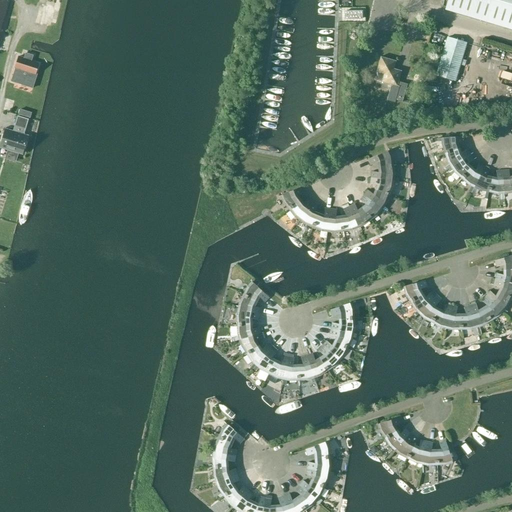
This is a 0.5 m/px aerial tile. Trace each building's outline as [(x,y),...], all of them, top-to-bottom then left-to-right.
[(0,0),(0,34),(8,1),(4,0),(0,0)] [(511,0),(447,0),(445,10),(511,30),(511,0)] [(362,19),(362,11),(344,11),(344,19),(362,19)] [(455,81),(466,43),(447,37),(435,76),(442,78),(441,84),(451,87),(453,81),(455,81)] [(16,68),(11,82),(23,86),(27,72),(35,75),(38,64),(31,62),(33,55),(25,53),(24,58),(18,57),(15,68),(16,68)] [(396,61),(380,57),(376,72),(383,74),(381,82),(391,85),(386,100),(394,102),(395,100),(402,102),(404,94),(406,89),(409,90),(410,86),(407,85),(407,84),(398,81),(401,71),(393,69),(396,61)] [(26,120),(17,117),(12,133),(5,130),(0,146),(22,153),(27,137),(21,135),(26,120)] [(444,153),(459,148),(457,144),(464,143),(464,137),(437,138),(437,142),(441,142),(441,144),(444,153)] [(447,169),(470,155),(466,149),(460,153),(459,148),(444,153),(447,162),(449,165),(446,167),(447,169)] [(378,167),(393,165),(391,156),(390,154),(395,152),(394,149),(389,151),(389,150),(368,159),(370,165),(377,162),(378,167)] [(461,179),(471,167),(467,164),(473,160),(470,155),(447,169),(450,172),(453,170),(454,172),(461,179)] [(474,187),(484,167),(478,164),(475,171),(471,167),(461,179),(459,181),(461,183),(464,181),(468,185),(474,187)] [(371,171),(370,178),(393,181),(397,182),(397,178),(394,178),(394,175),(393,165),(378,167),(378,172),(371,171)] [(488,192),(491,177),(486,176),(489,170),(484,167),(474,187),(474,188),(472,192),(475,193),(477,189),(479,190),(488,192)] [(511,192),(511,176),(509,177),(508,170),(502,171),(503,193),(510,193),(511,192)] [(503,193),(502,171),(496,171),(496,178),(491,177),(488,192),(498,194),(503,193)] [(393,181),(370,178),(370,184),(377,185),(375,190),(394,198),(395,195),(390,193),(392,187),(393,181)] [(284,213),(289,210),(288,209),(300,200),(297,196),(304,193),(301,187),(280,196),(282,202),(287,207),(284,209),(285,210),(283,212),(284,213)] [(363,195),(385,212),(387,209),(384,206),(385,204),(388,198),(393,200),(394,198),(375,190),(373,194),(367,190),(363,195)] [(361,208),(370,220),(378,214),(380,212),(383,214),(385,212),(363,195),(359,200),(365,205),(361,208)] [(288,209),(289,210),(294,217),(299,220),(313,202),(307,198),(303,204),(300,200),(288,209)] [(313,202),(299,220),(304,224),(312,227),(318,214),(313,212),(318,206),(313,202)] [(348,207),(359,231),(361,230),(360,227),(363,225),(370,220),(361,208),(357,211),(354,204),(348,207)] [(342,231),(343,231),(352,230),(355,229),(357,232),(359,231),(348,207),(343,209),(345,216),(340,216),(342,231)] [(327,236),(327,232),(330,209),(323,208),(323,215),(318,214),(312,227),(321,231),(324,231),(324,235),(327,236)] [(327,232),(333,233),(339,232),(340,235),(343,235),(343,231),(342,231),(340,216),(335,217),(336,210),(330,209),(327,232)] [(503,270),(511,269),(511,255),(494,261),(496,267),(503,265),(503,270)] [(494,280),(511,283),(511,269),(503,270),(503,275),(496,273),(494,280)] [(497,292),(511,299),(511,296),(511,283),(494,280),(493,286),(500,288),(497,292)] [(404,293),(409,301),(422,293),(419,289),(426,287),(425,281),(403,287),(399,288),(401,292),(404,291),(404,293)] [(247,287),(243,295),(256,302),(259,298),(264,302),(268,297),(251,282),(247,287)] [(485,296),(502,312),(505,315),(507,312),(504,309),(506,307),(511,299),(497,292),(495,296),(490,291),(485,296)] [(422,293),(409,301),(414,309),(416,311),(414,314),(416,316),(434,297),(430,293),(425,298),(422,293)] [(256,302),(243,295),(239,304),(238,307),(235,306),(234,309),(260,314),(261,308),(254,306),(256,302)] [(482,308),(490,321),(498,316),(502,312),(485,296),(481,301),(486,306),(482,308)] [(434,297),(416,316),(419,318),(421,316),(423,318),(431,322),(438,309),(434,307),(439,301),(434,297)] [(339,319),(354,318),(353,309),(352,306),(355,305),(355,302),(351,304),(351,303),(329,310),(331,316),(338,314),(339,319)] [(438,309),(431,322),(429,325),(432,327),(434,324),(439,327),(445,328),(451,306),(444,304),(443,311),(438,309)] [(469,306),(477,331),(480,330),(479,327),(482,326),(490,321),(482,308),(478,311),(476,304),(469,306)] [(451,306),(445,328),(451,330),(460,329),(460,314),(455,315),(457,308),(451,306)] [(460,314),(460,329),(470,329),(473,328),(474,332),(477,331),(469,306),(463,307),(465,314),(460,314)] [(260,314),(234,309),(234,312),(237,312),(236,315),(237,325),(252,324),(251,319),(258,321),(260,314)] [(330,329),(353,334),(357,334),(357,331),(353,330),(354,328),(354,318),(339,319),(339,324),(332,323),(330,329)] [(252,324),(237,325),(237,334),(238,337),(235,338),(236,340),(261,333),(259,327),(252,329),(252,324)] [(357,334),(353,334),(330,329),(329,335),(336,337),(334,341),(347,348),(352,339),(352,337),(356,338),(357,334)] [(261,333),(236,340),(237,344),(240,343),(240,345),(246,353),(259,345),(256,341),(263,339),(261,333)] [(322,346),(339,361),(343,356),(346,351),(350,352),(351,350),(347,348),(334,341),(332,346),(326,341),(322,346)] [(256,365),(271,349),(266,344),(261,350),(259,345),(246,353),(251,361),(254,364),(252,367),(254,368),(256,366),(256,365)] [(342,363),(339,361),(322,346),(318,351),(323,355),(319,358),(327,370),(335,365),(337,363),(339,366),(342,363)] [(276,353),(271,349),(256,365),(256,366),(260,369),(269,374),(275,360),(271,358),(276,353)] [(306,356),(314,377),(319,376),(327,370),(319,358),(315,361),(312,354),(306,356)] [(275,360),(269,374),(277,378),(283,379),(288,357),(281,356),(280,363),(275,360)] [(297,365),(298,380),(308,379),(311,378),(312,383),(315,382),(314,377),(306,356),(300,358),(303,365),(297,365)] [(288,357),(283,379),(282,383),(286,384),(286,380),(289,380),(298,380),(297,365),(292,365),(294,358),(288,357)] [(379,430),(384,438),(397,430),(394,426),(401,423),(399,417),(377,424),(379,430)] [(222,429),(218,437),(231,443),(233,439),(239,444),(244,438),(226,424),(222,429)] [(389,446),(394,450),(409,433),(405,429),(400,434),(397,430),(384,438),(389,446)] [(406,462),(407,459),(407,458),(414,445),(409,443),(414,437),(409,433),(394,450),(398,454),(405,457),(403,461),(406,462)] [(213,452),(235,456),(237,449),(229,448),(231,443),(218,437),(214,446),(213,452)] [(421,464),(426,442),(420,440),(418,448),(414,445),(407,458),(407,459),(416,463),(418,463),(417,467),(421,468),(422,464),(421,464)] [(436,450),(437,465),(446,464),(452,462),(445,441),(439,443),(441,450),(436,450)] [(315,458),(329,457),(329,447),(326,442),(305,449),(307,456),(314,453),(315,458)] [(432,443),(426,442),(421,464),(422,464),(427,465),(437,465),(436,450),(431,450),(432,443)] [(212,458),(213,467),(227,466),(227,461),(234,462),(235,456),(213,452),(212,458)] [(330,466),(329,457),(315,458),(315,463),(308,462),(307,468),(329,472),(330,466)] [(213,476),(215,482),(237,474),(235,468),(228,471),(227,466),(213,467),(213,476)] [(329,472),(307,468),(306,475),(313,476),(311,480),(324,487),(328,478),(329,476),(332,476),(333,473),(329,472)] [(217,488),(223,495),(235,487),(232,483),(239,480),(237,474),(215,482),(217,488)] [(320,495),(324,487),(311,480),(308,485),(303,480),(299,485),(316,500),(320,495)] [(316,500),(299,485),(295,490),(300,495),(296,498),(305,510),(312,505),(314,502),(318,505),(320,503),(316,500)] [(228,503),(233,507),(248,490),(243,486),(238,491),(235,487),(223,495),(228,503)] [(238,511),(239,511),(247,511),(252,502),(248,500),(253,494),(248,490),(233,507),(238,511)] [(301,511),(305,510),(296,498),(292,500),(289,494),(283,496),(289,511),(301,511)] [(262,511),(265,498),(258,496),(257,504),(252,502),(247,511),(262,511)] [(289,511),(283,496),(277,498),(280,505),(275,506),(275,511),(289,511)] [(275,511),(275,506),(270,506),(271,499),(265,498),(262,511),(275,511)]
